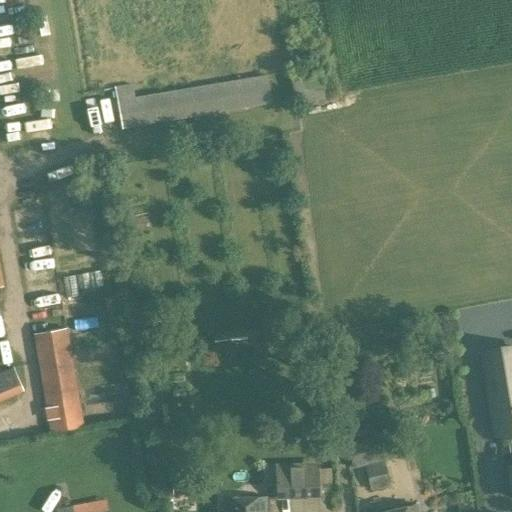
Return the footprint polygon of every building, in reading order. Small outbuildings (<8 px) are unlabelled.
[(121,129),(271,104),(266,75),(134,97),(131,83),(113,87),(121,129)] [(294,105),(323,100),(319,75),(290,80),(294,105)] [(90,288),(101,286),(99,272),(87,274),(90,288)] [(87,274),(76,275),(78,290),(90,288),(87,274)] [(77,294),(74,276),(63,277),(66,296),(77,294)] [(49,433),(83,427),(66,328),(33,334),(49,433)] [(246,330),(212,334),(214,349),(248,345),(246,330)] [(494,435),(510,433),(511,445),(511,468),(511,469),(511,478),(511,349),(480,355),(494,435)] [(13,368),(0,372),(0,400),(23,391),(13,368)] [(357,426),(355,418),(349,420),(351,427),(342,429),(344,441),(371,434),(369,423),(357,426)] [(345,444),(351,469),(364,466),(369,491),(389,486),(380,449),(387,447),(384,435),(345,444)] [(171,471),(172,496),(188,495),(187,469),(186,456),(166,458),(167,471),(171,471)] [(275,500),(319,498),(318,462),(274,464),(275,500)] [(222,511),(265,511),(265,497),(222,499),(222,511)] [(55,511),(106,511),(105,500),(55,509),(55,511)]
